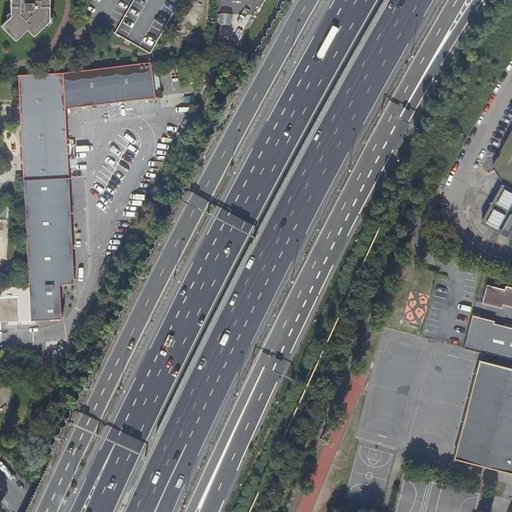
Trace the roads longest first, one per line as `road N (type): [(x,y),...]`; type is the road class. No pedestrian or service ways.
road 1 (trunk): [(309,0),(130,334),(46,511)]
road 2 (motorway): [(354,0),(126,447)]
road 3 (motorway): [(183,422),(407,0)]
road 4 (trunk): [(278,347),(394,121)]
road 5 (residential): [(511,261),(467,239),(452,197),(511,82)]
road 6 (trunk): [(191,511),(258,370),(278,347)]
road 7 (motorway): [(210,511),(278,347)]
road 8 (primary): [(394,121),(415,105),(477,0)]
road 9 (motorway): [(394,121),(457,0)]
